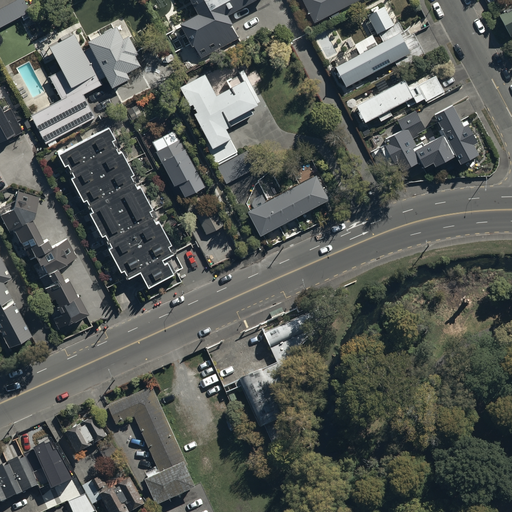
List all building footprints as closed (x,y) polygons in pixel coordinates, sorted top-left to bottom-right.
[(23,0),(11,0),(0,6),(0,25),(28,10),(23,0)] [(190,0),(198,13),(180,24),(192,46),(194,45),(201,58),(238,38),(231,24),(232,23),(228,15),(254,0),(190,0)] [(301,0),(313,23),(357,0),(301,0)] [(359,53),(337,65),(335,66),(346,87),(410,52),(400,33),(404,31),(398,21),(393,24),(384,6),(379,9),(378,6),(370,10),(372,12),(367,15),(382,41),(377,44),(372,35),(354,45),(359,53)] [(511,6),(498,14),(511,38),(511,37),(511,6)] [(115,26),(85,41),(88,47),(104,75),(110,87),(128,78),(125,72),(138,65),(133,54),(135,53),(133,49),(135,48),(130,39),(129,40),(126,36),(121,38),(115,26)] [(72,33),(48,46),(60,68),(47,75),(58,96),(29,112),(28,113),(44,142),(94,115),(82,93),(101,83),(98,78),(104,75),(88,47),(82,51),(72,33)] [(211,151),(209,152),(226,185),(251,172),(231,130),(266,112),(263,106),(266,105),(243,61),(219,74),(225,86),(218,89),(207,69),(175,86),(182,99),(186,98),(200,125),(198,126),(211,151)] [(380,92),(356,104),(365,121),(376,115),(379,121),(391,115),(389,110),(405,101),(408,106),(423,98),(426,103),(444,94),(435,76),(409,89),(404,79),(390,86),(389,83),(386,85),(384,80),(375,84),(380,92)] [(477,141),(468,124),(469,123),(467,118),(460,122),(451,104),(434,113),(444,134),(423,145),(416,132),(424,128),(415,111),(397,120),(402,129),(383,139),(385,144),(378,148),(383,157),(389,154),(398,172),(418,161),(421,167),(433,162),(435,166),(455,155),(459,163),(478,153),(473,143),(477,141)] [(0,107),(0,139),(20,129),(9,108),(2,112),(0,107)] [(125,117),(117,121),(126,137),(133,133),(125,117)] [(107,126),(57,153),(62,165),(65,163),(68,168),(66,168),(68,173),(70,172),(72,175),(69,177),(81,200),(84,199),(86,203),(85,203),(87,208),(88,207),(90,211),(87,213),(100,235),(102,234),(105,238),(103,239),(105,243),(107,242),(109,245),(106,247),(118,271),(120,269),(124,276),(136,270),(145,286),(171,273),(164,261),(162,263),(159,258),(169,252),(165,245),(169,244),(156,221),(154,222),(147,210),(150,208),(138,185),(134,187),(128,176),(131,174),(119,151),(116,152),(109,140),(113,138),(107,126)] [(179,139),(174,131),(153,142),(158,152),(157,152),(175,186),(178,184),(185,199),(207,187),(181,138),(179,139)] [(324,170),(247,211),(262,240),(340,198),(324,170)] [(0,212),(0,215),(7,230),(12,228),(23,248),(28,245),(37,262),(40,261),(50,281),(42,285),(49,299),(53,298),(56,304),(48,309),(58,327),(87,313),(68,277),(63,280),(56,267),(77,256),(66,236),(50,245),(46,238),(43,240),(31,218),(39,196),(18,190),(11,207),(0,212)] [(214,205),(196,214),(207,235),(225,226),(214,205)] [(28,338),(32,336),(2,281),(9,277),(0,258),(0,335),(5,346),(27,336),(28,338)] [(277,362),(240,379),(261,428),(264,427),(271,442),(288,434),(280,417),(302,407),(280,358),(320,340),(308,313),(264,333),(277,362)] [(196,488),(151,388),(108,408),(116,425),(134,417),(160,474),(144,481),(155,507),(196,488)] [(93,417),(64,433),(74,454),(105,438),(93,417)] [(0,502),(35,486),(33,480),(53,471),(66,500),(83,493),(68,462),(63,465),(51,440),(0,464),(0,502)] [(99,476),(90,482),(95,491),(105,486),(99,476)] [(127,478),(98,494),(107,511),(127,511),(141,504),(127,478)] [(84,495),(67,502),(71,511),(90,511),(92,511),(84,495)]
